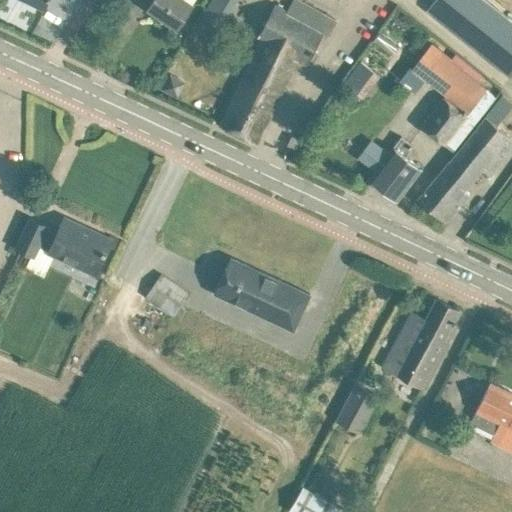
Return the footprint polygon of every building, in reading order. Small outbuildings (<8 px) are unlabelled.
[(193,4),(187,0),(153,0),(147,10),(177,29),(193,4)] [(222,20),(234,0),(210,0),(205,9),(222,20)] [(511,21),(484,0),(436,0),(429,9),(511,76),(511,21)] [(282,92),(299,60),(306,64),(307,65),(325,32),(279,5),(260,38),(263,40),(253,60),(252,60),(219,125),(257,144),(283,92),(282,92)] [(445,93),(443,96),(467,114),(445,143),(454,150),(493,98),(484,90),(485,88),(439,54),(422,76),(445,93)] [(360,63),(342,86),(362,101),(380,78),(360,63)] [(490,176),(511,148),(511,137),(496,125),(511,104),(511,103),(502,96),(450,161),(450,160),(418,199),(446,222),(470,193),(465,189),(481,169),(490,176)] [(445,143),(467,114),(443,96),(421,126),(445,144),(445,143)] [(296,149),(301,140),(291,135),(287,145),(296,149)] [(422,169),(406,156),(414,146),(401,136),(389,153),(385,150),(383,148),(380,148),(377,148),(374,149),(372,151),(364,162),(375,170),(369,178),(398,200),(422,169)] [(96,273),(111,240),(64,218),(57,233),(46,228),(47,226),(31,218),(17,248),(34,255),(40,241),(51,246),(49,251),(96,273)] [(231,256),(214,293),(293,330),(310,294),(231,256)] [(190,293),(161,273),(146,295),(175,315),(190,293)] [(445,338),(453,322),(454,323),(456,320),(455,320),(460,310),(437,298),(426,319),(412,311),(383,366),(423,388),(448,340),(445,338)] [(511,450),(511,392),(490,382),(470,422),(494,434),(491,440),(511,450)] [(359,430),(378,395),(357,384),(338,419),(359,430)] [(304,485),(289,511),(290,511),(341,511),(343,508),(304,485)]
